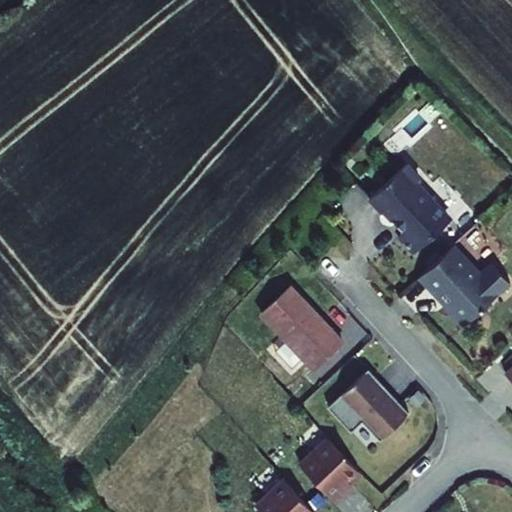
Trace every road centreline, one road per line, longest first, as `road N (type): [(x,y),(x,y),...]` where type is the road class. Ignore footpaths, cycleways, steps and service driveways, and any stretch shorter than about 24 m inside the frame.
road 1 (residential): [(346,280),(484,431)]
road 2 (track): [(511,128),(392,0)]
